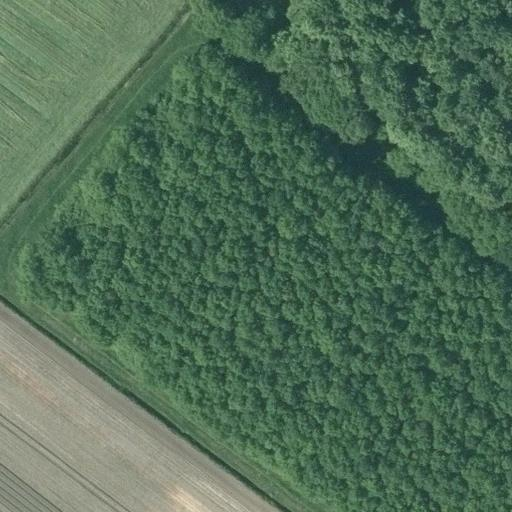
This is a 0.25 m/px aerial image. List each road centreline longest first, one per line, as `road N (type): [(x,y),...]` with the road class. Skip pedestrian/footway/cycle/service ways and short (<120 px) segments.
road 1 (track): [(303,52),(285,78),(213,32),(187,37),(0,256)]
road 2 (track): [(0,276),(315,511)]
